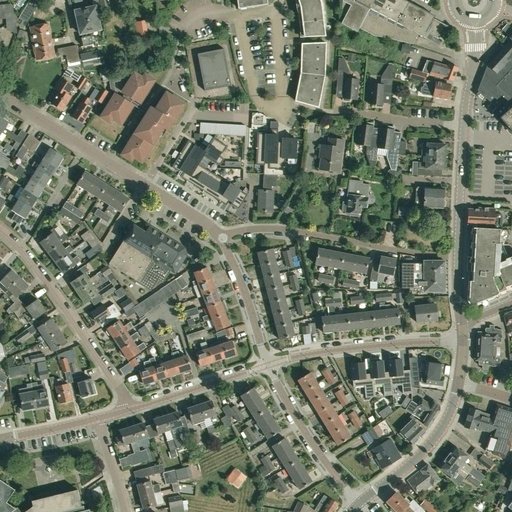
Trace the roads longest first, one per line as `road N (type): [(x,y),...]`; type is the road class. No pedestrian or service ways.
road 1 (residential): [(456,260),(248,229)]
road 2 (residential): [(277,12),(284,96),(283,105),(268,108),(252,92),(243,16)]
road 3 (residential): [(268,364),(313,352),(461,341)]
road 4 (residential): [(128,409),(20,251)]
road 5 (residential): [(358,502),(304,432),(268,364)]
road 6 (tertiary): [(358,502),(438,432),(459,382)]
road 7 (residential): [(128,409),(268,364)]
road 8 (residential): [(143,184),(191,112),(250,115)]
road 9 (residential): [(268,364),(221,237)]
road 10 (tertiary): [(456,260),(463,125)]
road 11 (residential): [(334,112),(463,125)]
road 12 (residential): [(20,251),(85,148)]
